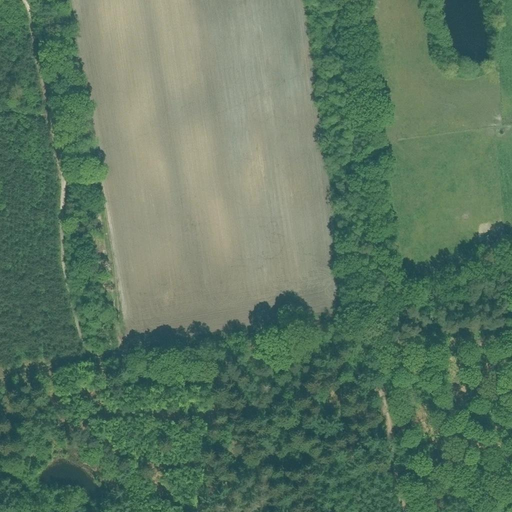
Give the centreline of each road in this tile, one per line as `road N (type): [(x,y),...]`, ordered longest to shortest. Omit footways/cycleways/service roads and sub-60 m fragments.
road 1 (track): [(123,354),(384,304),(389,352)]
road 2 (track): [(83,104),(123,354)]
road 3 (track): [(389,352),(410,511)]
road 4 (track): [(0,375),(123,354)]
